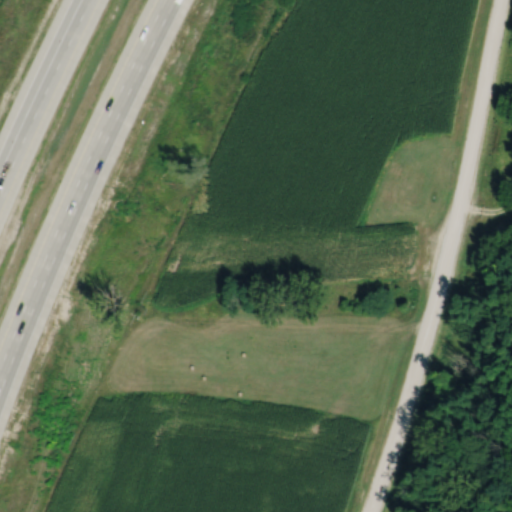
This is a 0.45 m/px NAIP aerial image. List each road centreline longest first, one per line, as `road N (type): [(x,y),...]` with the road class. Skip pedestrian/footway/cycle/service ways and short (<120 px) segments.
road 1 (tertiary): [(502,0),(433,331),(373,511)]
road 2 (motorway): [(0,432),(93,195),(187,0)]
road 3 (motorway): [(93,0),(0,209)]
